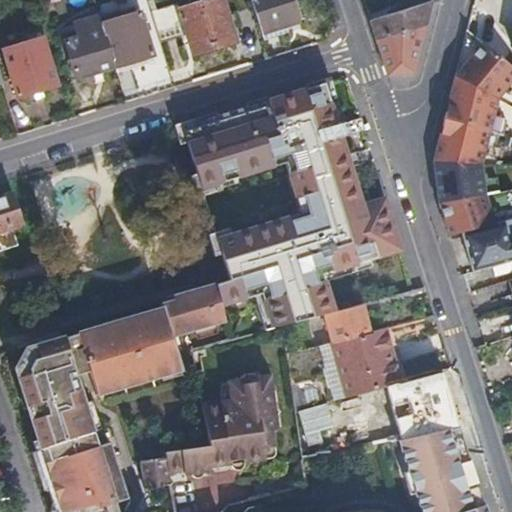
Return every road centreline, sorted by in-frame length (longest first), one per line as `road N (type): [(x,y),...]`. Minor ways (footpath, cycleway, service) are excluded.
road 1 (residential): [(0,163),(365,47)]
road 2 (residential): [(411,173),(508,511)]
road 3 (residential): [(411,173),(446,0)]
road 4 (residential): [(365,47),(411,173)]
